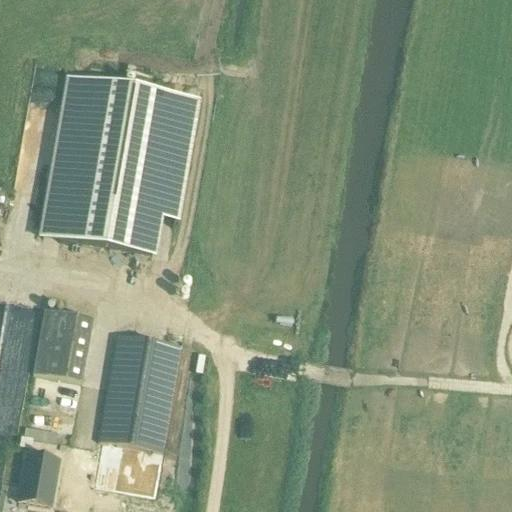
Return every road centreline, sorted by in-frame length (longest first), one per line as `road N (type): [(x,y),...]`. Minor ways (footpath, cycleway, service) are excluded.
road 1 (track): [(97,313),(172,327),(225,354),(354,380),(511,391)]
road 2 (track): [(210,511),(225,354)]
road 3 (track): [(86,391),(104,261)]
